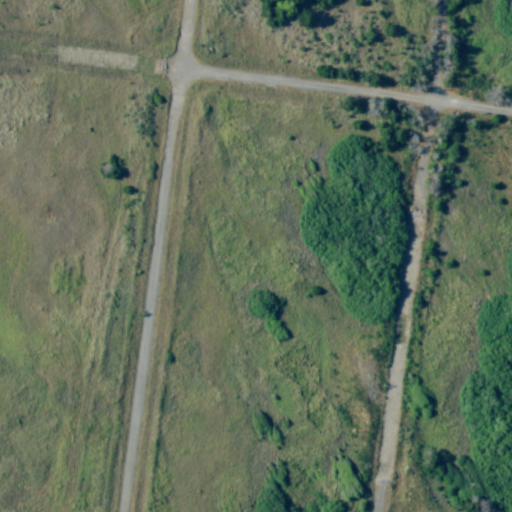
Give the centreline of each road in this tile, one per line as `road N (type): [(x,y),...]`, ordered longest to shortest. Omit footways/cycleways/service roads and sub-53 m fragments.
road 1 (residential): [(379,511),(447,0)]
road 2 (residential): [(125,511),(189,0)]
road 3 (residential): [(511,115),(180,73)]
road 4 (residential): [(180,73),(57,54)]
